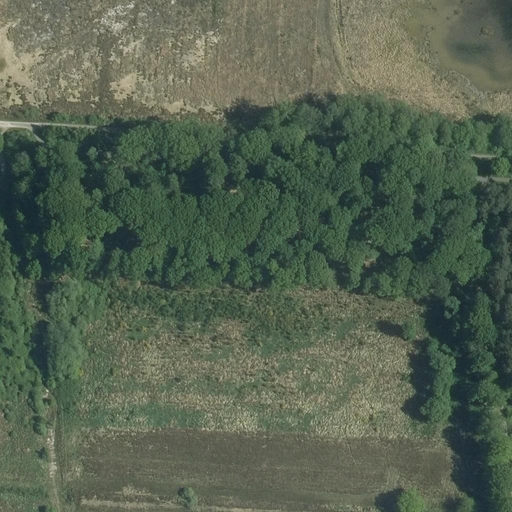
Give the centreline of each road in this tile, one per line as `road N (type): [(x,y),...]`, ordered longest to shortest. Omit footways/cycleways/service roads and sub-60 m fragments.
road 1 (track): [(465,156),(27,125)]
road 2 (track): [(0,141),(58,511)]
road 3 (track): [(511,490),(465,156)]
